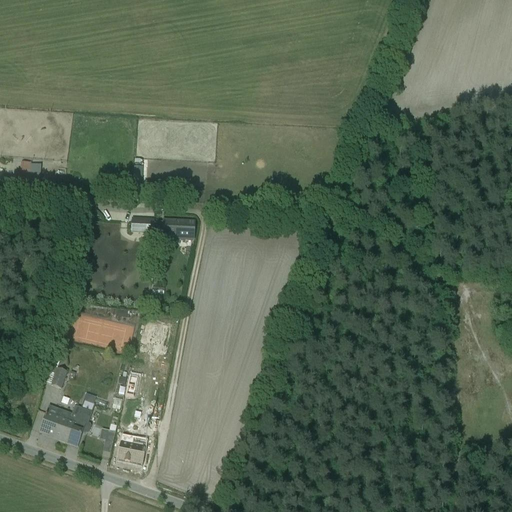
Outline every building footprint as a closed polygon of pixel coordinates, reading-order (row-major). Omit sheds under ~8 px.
[(37,163),(27,162),(26,176),(36,176),(37,163)] [(154,220),(131,220),(131,235),(154,236),(154,220)] [(158,246),(194,248),(196,222),(159,220),(158,246)] [(133,337),(133,336),(91,334),(90,342),(107,342),(107,340),(114,340),(113,348),(123,348),(123,337),(133,337)] [(137,348),(144,350),(146,341),(139,339),(137,348)] [(128,410),(129,398),(118,398),(117,410),(128,410)] [(57,442),(65,420),(43,413),(35,435),(57,442)] [(57,442),(75,448),(83,427),(65,420),(57,442)] [(111,465),(128,469),(132,454),(115,450),(111,465)]
